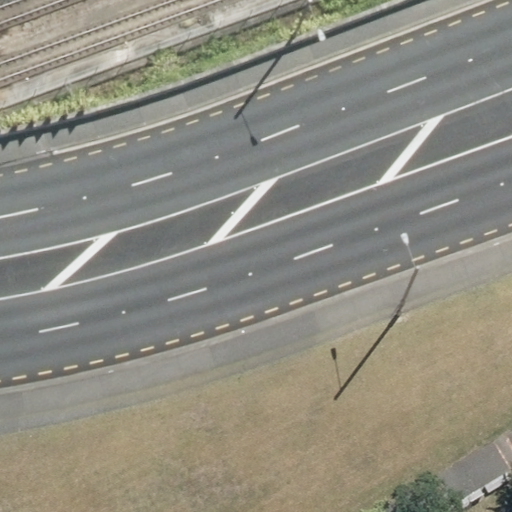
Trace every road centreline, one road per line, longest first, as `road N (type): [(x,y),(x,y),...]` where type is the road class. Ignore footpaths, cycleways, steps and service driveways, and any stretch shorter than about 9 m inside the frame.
road 1 (primary): [(0,232),(133,199),(511,47)]
road 2 (primary): [(511,188),(174,310),(0,356)]
